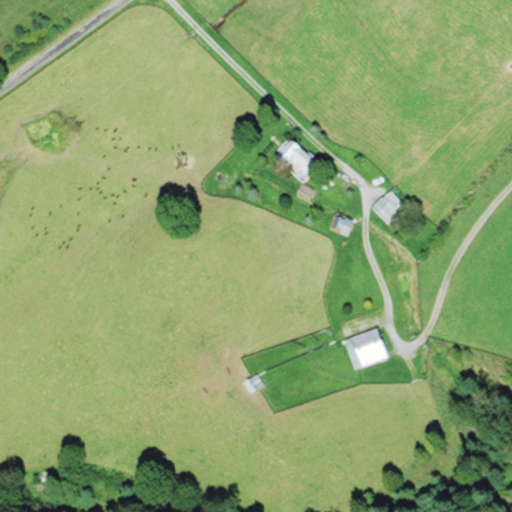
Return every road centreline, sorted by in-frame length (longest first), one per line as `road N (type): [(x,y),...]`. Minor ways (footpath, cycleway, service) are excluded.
road 1 (residential): [(169,0),(360,182),(369,255),(403,348)]
road 2 (track): [(403,348),(422,337),(451,261),(511,179)]
road 3 (tertiary): [(123,0),(0,92)]
